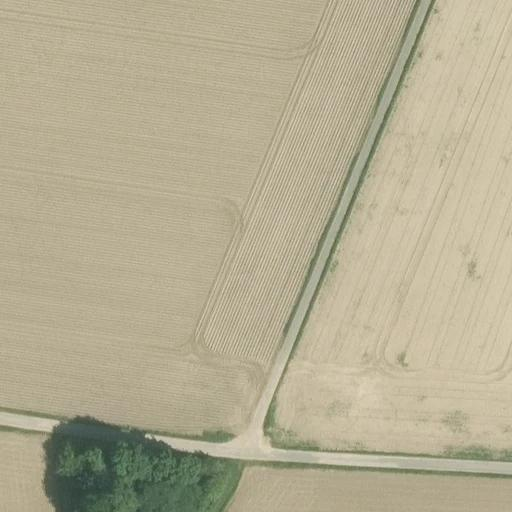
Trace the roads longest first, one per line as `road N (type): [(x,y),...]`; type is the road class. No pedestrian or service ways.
road 1 (track): [(511,467),(252,451),(0,416)]
road 2 (track): [(252,451),(424,0)]
